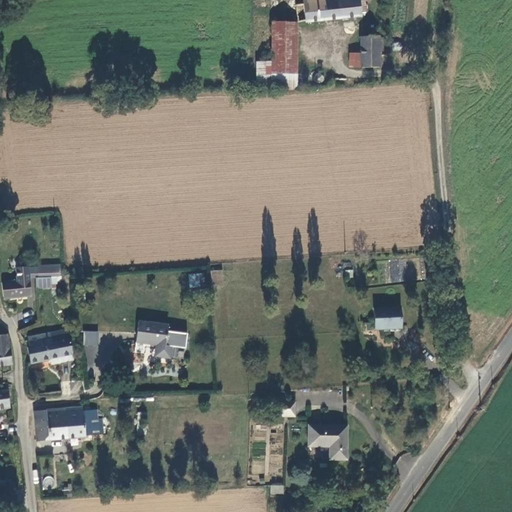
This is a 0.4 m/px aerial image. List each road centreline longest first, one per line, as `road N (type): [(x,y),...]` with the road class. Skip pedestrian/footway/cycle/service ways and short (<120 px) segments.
road 1 (tertiary): [(392,511),(511,338)]
road 2 (unclassified): [(14,324),(34,511)]
